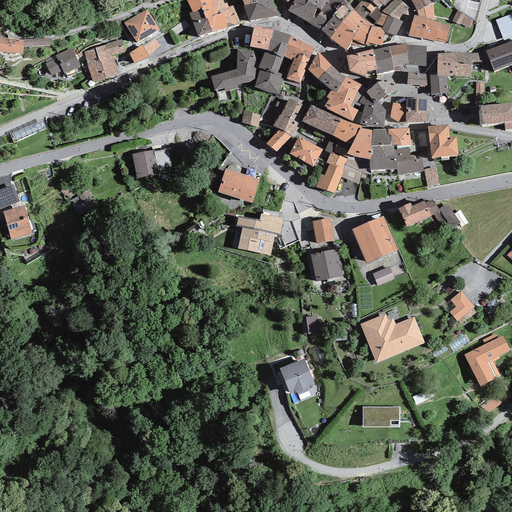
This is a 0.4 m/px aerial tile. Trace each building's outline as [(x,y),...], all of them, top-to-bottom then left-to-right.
[(213,1),(212,0),(186,0),(192,12),(201,9),(206,20),(213,17),(213,16),(218,14),(213,1)] [(222,0),(214,0),(213,1),(218,14),(223,13),(227,28),(240,24),(233,6),(228,7),(226,3),(224,3),(222,0)] [(279,16),(270,0),(252,0),(254,3),(244,6),(243,6),(248,21),(279,16)] [(314,12),(317,8),(304,0),(294,0),(288,11),(308,22),(314,12)] [(304,0),(317,8),(321,10),(328,0),(304,0)] [(342,0),(328,0),(321,10),(320,11),(321,11),(331,19),(333,16),(332,16),(345,3),(342,0)] [(369,0),(362,0),(354,10),(363,19),(367,14),(376,21),(374,23),(382,26),(388,14),(382,11),(379,10),(380,9),(369,0)] [(388,0),(369,0),(380,9),(388,0)] [(409,8),(399,0),(393,0),(382,11),(388,14),(398,20),(409,8)] [(433,0),(410,0),(417,11),(433,3),(435,2),(433,0)] [(354,10),(345,3),(332,16),(333,16),(331,19),(321,29),(330,38),(354,10)] [(434,20),(433,3),(417,11),(418,16),(430,19),(434,20)] [(198,37),(227,28),(223,13),(218,14),(213,16),(213,17),(206,20),(201,9),(192,12),(188,13),(198,37)] [(147,10),(124,23),(137,43),(159,29),(147,10)] [(363,19),(354,10),(330,38),(346,50),(350,43),(363,19)] [(331,19),(321,11),(318,14),(314,12),(308,22),(321,29),(331,19)] [(465,16),(457,11),(452,21),(459,25),(460,24),(469,29),(473,21),(464,17),(465,16)] [(395,36),(402,22),(398,20),(388,14),(382,26),(382,28),(381,29),(384,32),(395,36)] [(418,16),(414,15),(408,36),(422,38),(435,41),(435,40),(440,23),(430,21),(430,19),(418,16)] [(368,45),(369,43),(366,42),(371,26),(374,27),(374,25),(363,19),(350,43),(358,47),(359,43),(365,46),(366,45),(368,45)] [(175,35),(189,26),(185,20),(171,29),(175,35)] [(450,26),(440,23),(435,40),(445,43),(450,26)] [(273,30),(254,25),(250,47),(268,50),(273,30)] [(381,45),(384,32),(381,29),(382,28),(374,27),(371,26),(366,42),(369,43),(381,45)] [(291,36),(273,30),(268,50),(283,58),(284,56),(291,36)] [(315,48),(291,36),(284,56),(293,61),(286,78),(300,83),(315,48)] [(23,40),(0,38),(0,52),(22,54),(23,46),(23,40)] [(125,52),(121,39),(108,43),(106,44),(106,45),(110,56),(111,56),(125,52)] [(155,39),(143,47),(148,55),(160,46),(155,39)] [(511,40),(485,51),(486,54),(489,61),(493,72),(511,64),(511,40)] [(406,43),(389,47),(394,70),(394,71),(400,71),(400,65),(408,64),(406,45),(406,43)] [(113,58),(111,58),(111,56),(110,56),(106,45),(83,52),(92,82),(118,75),(113,58)] [(129,53),(134,63),(149,57),(148,55),(143,47),(142,45),(129,53)] [(417,46),(406,45),(408,64),(408,65),(415,66),(417,46)] [(426,46),(417,46),(415,66),(426,66),(426,46)] [(389,47),(373,50),(377,70),(376,70),(376,74),(394,70),(389,47)] [(80,67),(71,48),(45,61),(46,63),(45,63),(51,75),(62,71),(64,74),(65,74),(67,78),(81,71),(79,67),(80,67)] [(253,51),(237,49),(236,69),(235,70),(211,77),(214,91),(216,90),(219,103),(232,100),(229,90),(238,88),(237,85),(239,84),(249,82),(254,79),(256,61),(253,51)] [(372,49),(346,56),(349,71),(365,77),(369,79),(377,78),(376,74),(376,70),(377,70),(373,50),(372,49)] [(254,87),(278,95),(283,79),(281,79),(282,74),(278,72),(283,58),(268,50),(266,53),(264,52),(258,68),(260,68),(254,87)] [(325,72),(332,66),(318,52),(308,70),(318,80),(324,71),(325,72)] [(470,62),(471,53),(455,53),(437,54),(437,76),(446,76),(455,77),(470,77),(470,62)] [(486,54),(471,53),(470,62),(489,61),(486,54)] [(336,93),(346,77),(338,73),(332,66),(325,72),(324,71),(318,80),(331,90),(336,93)] [(427,86),(426,74),(407,72),(406,85),(427,86)] [(430,87),(431,95),(448,93),(447,85),(446,76),(437,76),(430,75),(430,87)] [(361,85),(346,77),(336,93),(331,90),(326,97),(329,98),(324,106),(327,107),(326,109),(352,121),(358,110),(350,106),(361,85)] [(376,82),(366,92),(375,103),(378,101),(386,95),(398,89),(392,78),(376,82)] [(483,103),(484,83),(475,83),(475,103),(483,103)] [(385,111),(378,101),(375,103),(366,92),(358,102),(365,105),(359,124),(367,126),(367,125),(384,127),(385,111)] [(304,106),(289,98),(280,115),(279,114),(273,126),(280,129),(291,136),(298,123),(295,121),(304,106)] [(428,99),(406,99),(405,105),(393,103),(391,110),(390,118),(399,123),(406,123),(406,122),(427,122),(428,99)] [(511,103),(497,104),(477,106),(478,114),(479,125),(498,123),(504,122),(505,130),(511,129),(511,103)] [(332,135),(340,118),(311,105),(302,121),(332,135)] [(260,116),(243,111),(241,122),(257,127),(260,116)] [(350,122),(340,118),(332,135),(351,145),(352,143),(360,128),(361,129),(362,126),(350,122)] [(12,133),(15,140),(46,127),(43,120),(12,133)] [(428,126),(429,139),(449,137),(448,125),(428,126)] [(361,129),(360,128),(352,143),(371,146),(373,130),(361,129)] [(409,128),(388,129),(388,135),(390,135),(392,145),(393,145),(393,146),(411,145),(409,128)] [(276,152),(291,136),(280,129),(266,144),(276,152)] [(373,129),(373,130),(371,146),(392,145),(390,135),(388,135),(388,129),(373,129)] [(322,150),(299,136),(289,153),(313,167),(322,150)] [(458,155),(456,137),(449,137),(429,139),(431,158),(458,155)] [(370,160),(371,146),(352,143),(351,145),(347,154),(355,157),(369,159),(370,160)] [(393,146),(393,145),(392,145),(371,146),(370,160),(369,159),(369,170),(370,170),(371,174),(390,173),(390,175),(397,174),(396,156),(394,156),(394,150),(393,146)] [(409,148),(394,150),(394,156),(396,156),(397,174),(397,176),(424,172),(421,159),(414,160),(414,156),(410,157),(409,148)] [(168,149),(154,151),(157,169),(172,166),(168,149)] [(154,150),(132,154),(137,178),(158,174),(157,169),(154,151),(154,150)] [(333,155),(330,154),(326,162),(329,164),(343,169),(347,159),(339,156),(333,154),(333,155)] [(343,173),(343,169),(329,164),(324,176),(320,174),(316,187),(334,193),(343,173)] [(436,167),(424,169),(427,186),(439,184),(436,167)] [(259,180),(225,168),(217,192),(251,203),(259,180)] [(0,209),(19,201),(13,185),(0,189),(0,209)] [(93,206),(86,192),(70,200),(77,214),(93,206)] [(432,200),(425,203),(431,216),(433,215),(440,212),(438,209),(432,200)] [(406,227),(431,216),(425,203),(424,201),(412,206),(410,203),(398,208),(406,227)] [(454,214),(447,204),(438,209),(440,212),(447,221),(453,229),(459,224),(460,223),(454,214)] [(32,234),(24,206),(3,212),(11,240),(32,234)] [(460,210),(454,214),(460,223),(459,224),(461,227),(468,223),(460,210)] [(441,225),(447,221),(440,212),(433,215),(441,225)] [(280,235),(283,219),(261,214),(259,220),(238,216),(236,226),(242,227),(237,249),(270,256),(274,234),(280,235)] [(352,229),(366,263),(397,251),(383,217),(352,229)] [(334,241),(330,218),(312,221),(316,244),(334,241)] [(499,246),(511,231),(506,225),(492,241),(499,246)] [(337,249),(310,254),(316,282),(343,277),(337,249)] [(377,286),(394,279),(389,267),(372,274),(377,286)] [(473,308),(474,307),(466,298),(460,291),(450,300),(456,307),(449,312),(457,321),(473,308)] [(473,308),(457,321),(461,324),(476,312),(473,308)] [(386,314),(360,324),(375,363),(425,343),(414,317),(395,325),(393,318),(388,320),(386,314)] [(316,317),(303,319),(305,335),(328,332),(327,324),(317,325),(316,317)] [(485,345),(498,338),(495,333),(482,340),(485,345)] [(485,345),(464,355),(480,386),(500,376),(493,361),(499,358),(498,356),(510,350),(502,336),(498,338),(485,345)] [(304,359),(279,368),(290,394),(296,392),(297,395),(309,390),(308,387),(314,384),(304,359)] [(491,415),(511,400),(505,392),(485,407),(491,415)] [(400,407),(362,407),(362,428),(399,428),(400,407)]
